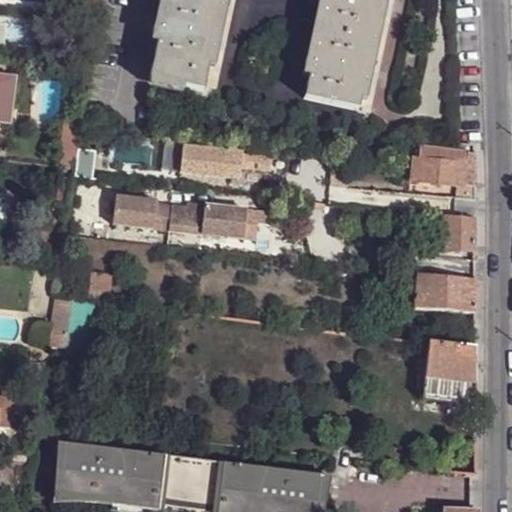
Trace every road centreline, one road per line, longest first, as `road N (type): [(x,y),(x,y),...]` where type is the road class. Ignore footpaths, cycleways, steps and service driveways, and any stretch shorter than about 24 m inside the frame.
road 1 (residential): [(495,511),(495,0)]
road 2 (unknown): [(494,272),(102,231)]
road 3 (unknown): [(493,198),(266,186)]
